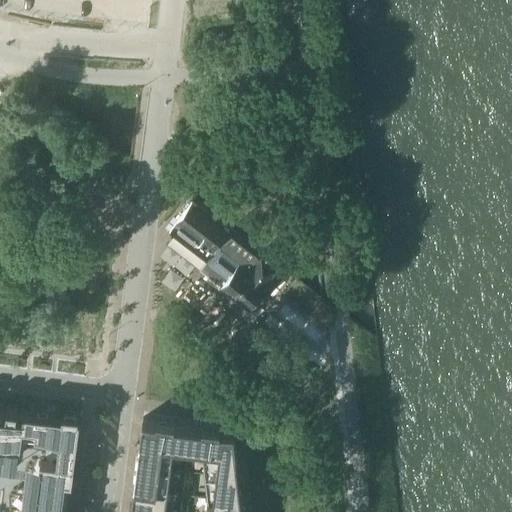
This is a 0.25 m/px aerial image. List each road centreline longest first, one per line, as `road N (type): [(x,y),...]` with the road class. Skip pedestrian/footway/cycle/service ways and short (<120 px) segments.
road 1 (residential): [(156,77),(120,386)]
road 2 (residential): [(120,386),(105,511)]
road 3 (residential): [(0,370),(120,386)]
